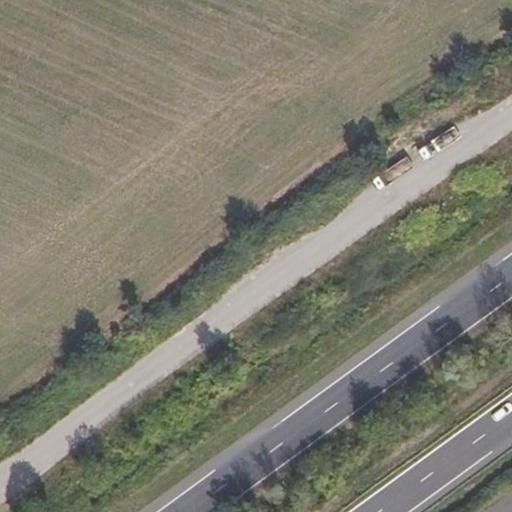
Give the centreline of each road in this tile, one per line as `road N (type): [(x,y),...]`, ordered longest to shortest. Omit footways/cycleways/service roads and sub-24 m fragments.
road 1 (trunk): [(511,273),(188,511)]
road 2 (trunk): [(379,511),(511,413)]
